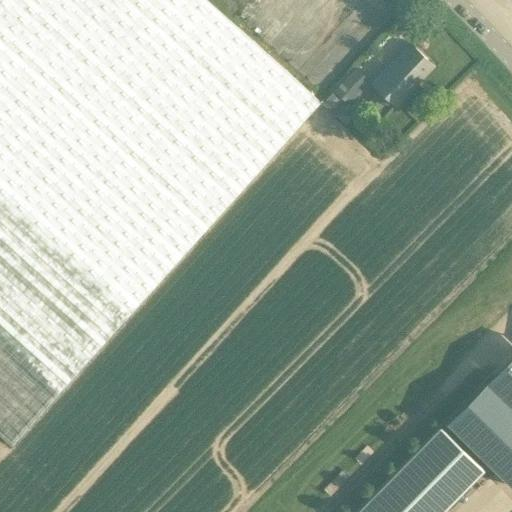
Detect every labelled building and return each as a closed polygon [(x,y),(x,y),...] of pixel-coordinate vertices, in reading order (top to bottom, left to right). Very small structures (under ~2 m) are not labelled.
[(0,0),(0,434),(9,442),(146,291),(248,179),(318,101),(245,35),(206,0),(0,0)] [(371,84),(394,106),(433,66),(410,44),(371,84)] [(320,103),(334,117),(369,81),(355,67),(320,103)] [(446,421),(496,471),(511,454),(511,412),(483,383),(446,421)] [(441,511),(484,469),(440,425),(354,511),(441,511)]
